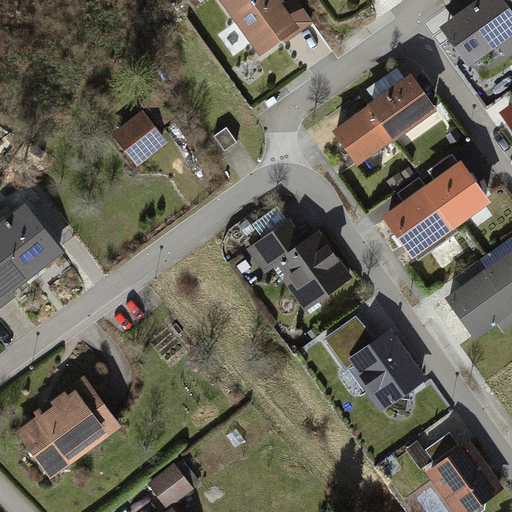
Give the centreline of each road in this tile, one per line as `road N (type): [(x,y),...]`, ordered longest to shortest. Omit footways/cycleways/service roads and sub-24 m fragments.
road 1 (residential): [(281,177),(285,111),(399,32),(423,47),(511,171)]
road 2 (residential): [(511,469),(326,203),(304,181),(281,177)]
road 3 (residential): [(0,368),(252,187),(281,177)]
